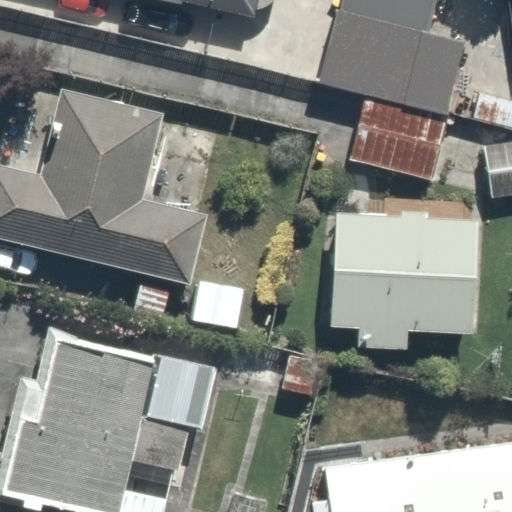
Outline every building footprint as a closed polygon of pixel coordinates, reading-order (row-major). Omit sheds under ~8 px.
[(204,0),(260,12),(262,0),(204,0)] [(341,0),(319,81),(364,93),(446,116),(450,117),(472,35),(441,27),(448,0),(341,0)] [(511,93),(474,85),(467,119),(511,129),(511,93)] [(0,162),(0,240),(183,284),(200,212),(172,205),(192,123),(64,93),(44,173),(0,162)] [(446,116),(364,93),(346,160),(427,182),(446,116)] [(511,144),(479,151),(489,200),(511,195),(511,144)] [(483,217),(342,211),(337,323),(364,324),(363,348),(413,351),(414,330),(478,333),(483,217)] [(220,373),(59,331),(47,375),(32,371),(9,456),(0,491),(79,511),(166,511),(191,418),(207,423),(220,373)] [(320,362),(290,355),(282,388),(313,395),(320,362)] [(511,511),(511,439),(325,465),(330,495),(312,497),(314,511),(511,511)] [(0,491),(9,456),(0,453),(0,491)]
